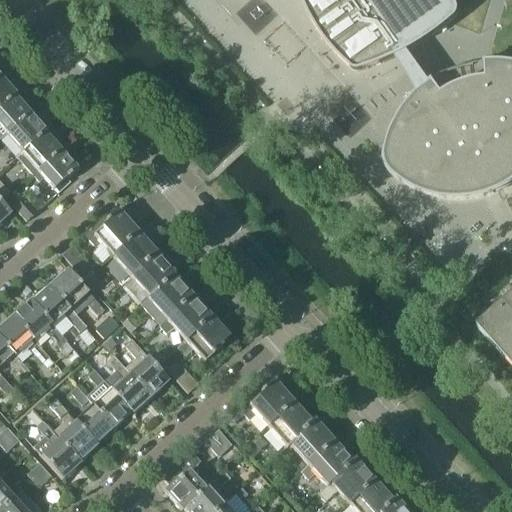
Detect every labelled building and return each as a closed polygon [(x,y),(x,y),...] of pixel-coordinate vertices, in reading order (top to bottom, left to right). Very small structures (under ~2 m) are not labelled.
[(301,0),(302,1),(307,14),(312,23),(314,26),(316,29),(319,35),(321,38),(323,40),(325,43),(332,51),(336,56),(341,61),(348,68),(354,72),(355,73),(358,73),(360,73),(368,70),(379,66),(391,61),(395,59),(402,55),(407,53),(411,51),(424,43),(429,39),(440,32),(445,27),(450,23),(455,19),(458,15),(458,10),(457,6),(453,0),(301,0)] [(511,63),(502,62),(492,62),(485,62),(486,78),(477,79),(462,83),(448,90),(441,93),(435,85),(432,81),(424,87),(417,93),(410,100),(402,111),(393,125),(388,137),(386,145),(385,152),(384,160),(386,167),(390,173),(401,183),(406,186),(412,189),(421,193),(431,197),(444,200),(455,201),(468,200),(479,198),(484,197),(496,193),(505,189),(511,184),(511,63)] [(0,109),(14,98),(16,96),(0,77),(0,109)] [(30,115),(14,98),(0,109),(0,142),(6,136),(30,115)] [(6,136),(22,154),(44,135),(46,134),(30,115),(6,136)] [(16,160),(32,178),(60,153),(44,135),(22,154),(16,160)] [(60,153),(32,178),(38,185),(43,181),(53,192),(65,181),(67,182),(78,173),(60,153)] [(0,195),(6,202),(11,197),(10,197),(0,185),(0,195)] [(11,197),(6,202),(26,224),(35,215),(15,193),(10,197),(11,197)] [(0,205),(0,225),(10,217),(0,205)] [(100,246),(112,260),(127,247),(124,245),(137,234),(136,233),(123,219),(127,216),(121,209),(105,223),(103,221),(84,238),(95,250),(100,246)] [(112,260),(130,280),(131,281),(146,268),(144,266),(156,255),(155,254),(142,240),(145,237),(139,230),(136,233),(137,234),(124,245),(127,247),(112,260)] [(61,258),(81,281),(92,271),(71,248),(61,258)] [(147,302),(148,303),(162,290),(160,289),(174,275),(173,274),(161,261),(164,258),(158,251),(155,254),(156,255),(144,266),(146,268),(131,281),(130,280),(123,287),(141,307),(147,302)] [(66,272),(48,288),(69,312),(70,311),(81,301),(97,319),(104,313),(88,294),(87,295),(66,272)] [(148,303),(166,323),(167,324),(181,311),(179,309),(191,298),(190,296),(178,283),(182,279),(176,272),(173,274),(174,275),(160,289),(162,290),(148,303)] [(92,277),(84,284),(93,294),(101,287),(92,277)] [(29,302),(28,304),(51,328),(52,327),(64,316),(79,333),(85,328),(70,311),(69,312),(48,288),(30,304),(29,302)] [(174,331),(184,343),(185,344),(199,332),(197,330),(210,319),(209,318),(196,303),(201,299),(194,292),(190,296),(191,298),(179,309),(181,311),(167,324),(166,323),(159,329),(166,337),(174,331)] [(28,304),(10,319),(32,343),(33,342),(44,332),(60,350),(67,344),(52,327),(51,328),(28,304)] [(511,364),(511,305),(509,308),(483,331),(511,364)] [(185,344),(184,343),(177,350),(185,359),(192,352),(204,365),(221,350),(219,348),(229,340),(215,325),(220,321),(213,314),(209,318),(210,319),(197,330),(199,332),(185,344)] [(131,317),(121,325),(130,335),(139,327),(131,317)] [(0,344),(13,359),(15,358),(26,348),(42,366),(49,360),(33,342),(32,343),(10,319),(0,328),(0,344)] [(103,347),(109,353),(116,346),(110,340),(103,347)] [(135,361),(125,370),(123,372),(149,400),(167,383),(146,359),(131,342),(124,349),(135,361)] [(0,344),(0,367),(6,362),(23,381),(29,375),(15,358),(13,359),(0,344)] [(109,390),(108,391),(129,415),(130,415),(131,416),(149,400),(123,372),(125,370),(113,358),(106,364),(122,381),(111,391),(109,390)] [(166,372),(187,395),(197,386),(176,363),(166,372)] [(87,379),(97,389),(102,385),(103,383),(106,386),(94,373),(87,379)] [(0,390),(5,397),(12,391),(0,376),(0,390)] [(256,416),(268,429),(282,416),(279,414),(292,402),(280,388),(282,386),(276,379),(260,393),(262,395),(249,406),(248,405),(239,412),(249,423),(256,416)] [(88,403),(91,406),(112,430),(129,415),(108,391),(102,385),(97,389),(86,399),(85,400),(88,403)] [(70,395),(82,408),(88,403),(85,400),(86,399),(76,389),(70,395)] [(287,450),(289,448),(289,447),(303,434),(302,432),(312,423),(311,423),(298,409),(301,406),(295,399),(292,402),(279,414),(282,416),(268,429),(287,450)] [(63,425),(52,434),(52,435),(78,464),(79,463),(96,448),(95,446),(94,447),(72,423),(73,422),(60,406),(59,407),(54,401),(52,403),(53,404),(49,408),(63,425)] [(91,406),(73,422),(72,423),(94,447),(95,446),(112,430),(91,406)] [(289,447),(289,448),(307,467),(322,455),(320,453),(333,441),(332,441),(320,427),(322,424),(317,418),(311,423),(312,423),(302,432),(303,434),(289,447)] [(52,435),(52,434),(43,424),(36,430),(44,439),(32,450),(40,458),(61,482),(80,465),(79,463),(78,464),(52,435)] [(0,436),(0,446),(12,436),(7,430),(0,436)] [(204,445),(209,451),(217,460),(230,448),(223,439),(217,433),(204,445)] [(12,436),(0,446),(0,448),(6,455),(19,443),(12,436)] [(315,476),(326,488),(327,489),(344,473),(343,471),(352,463),(351,462),(338,447),(341,445),(335,438),(332,441),(333,441),(320,453),(322,455),(307,467),(300,474),(307,482),(315,476)] [(251,442),(242,451),(251,461),(260,452),(260,451),(252,443),(251,442)] [(178,511),(181,511),(211,485),(195,468),(199,465),(191,456),(162,482),(168,489),(162,494),(178,511)] [(337,495),(348,507),(363,494),(361,492),(373,481),(360,466),(362,463),(356,457),(351,462),(352,463),(343,471),(344,473),(327,489),(326,488),(322,492),(330,501),(337,495)] [(25,476),(31,483),(43,472),(37,466),(25,476)] [(43,472),(31,483),(37,489),(49,479),(43,472)] [(217,511),(227,503),(217,493),(230,481),(223,474),(212,484),(211,485),(181,511),(217,511)] [(348,507),(352,511),(384,511),(383,510),(392,502),(379,487),(381,485),(375,478),(373,481),(361,492),(363,494),(348,507)] [(217,511),(231,511),(248,497),(245,494),(251,489),(248,485),(242,491),(241,490),(227,503),(217,511)] [(289,485),(279,493),(283,498),(292,489),(289,485)] [(0,511),(11,501),(0,488),(0,511)] [(11,501),(0,511),(35,511),(19,494),(11,501)] [(406,511),(400,505),(403,503),(397,497),(392,502),(383,510),(384,511),(406,511)]
